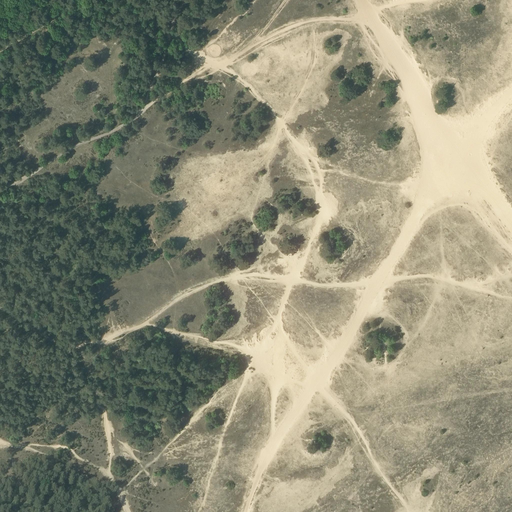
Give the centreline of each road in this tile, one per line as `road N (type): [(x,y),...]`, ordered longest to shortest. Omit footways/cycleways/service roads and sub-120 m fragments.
road 1 (track): [(511,94),(454,146),(356,321),(273,443),(245,511)]
road 2 (track): [(511,229),(364,16)]
road 3 (track): [(364,16),(309,17),(143,111)]
road 4 (track): [(143,111),(0,191)]
